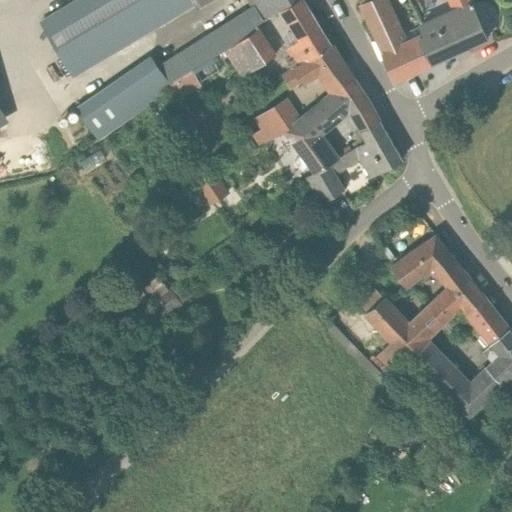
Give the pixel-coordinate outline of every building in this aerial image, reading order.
[(197,6),(206,0),(76,0),(41,21),(73,75),(195,3),(197,6)] [(251,0),(255,6),(158,67),(150,57),(77,107),(98,138),(172,87),(170,84),(197,66),(222,49),(226,49),(226,50),(257,28),(255,25),(268,17),(282,8),(295,0),(251,0)] [(286,59),(292,69),(297,66),(332,44),(304,0),(295,0),(282,8),(298,34),(293,37),(296,41),(285,48),(290,56),(286,59)] [(407,39),(389,0),(369,0),(362,4),(384,52),(396,79),(432,62),(437,59),(421,22),(417,24),(421,34),(407,39)] [(435,16),(421,22),(437,59),(488,37),(471,0),(446,0),(431,7),(435,16)] [(275,54),(257,28),(226,50),(243,75),(275,54)] [(315,75),(329,93),(353,77),(332,44),(297,66),(292,69),(283,75),(289,86),(301,79),(303,83),(315,75)] [(201,85),(191,70),(170,84),(172,87),(180,99),(201,85)] [(350,108),(354,115),(371,104),(353,77),(329,93),(330,95),(315,109),(302,118),(285,129),(315,170),(335,158),(317,132),(350,108)] [(258,148),(285,129),(302,118),(293,105),(286,109),(280,101),(254,118),(261,129),(250,136),(258,148)] [(333,173),(361,156),(372,176),(402,159),(378,118),(362,127),(362,129),(368,139),(355,147),(340,156),(340,155),(315,170),(315,171),(304,178),(320,204),(343,190),(333,173)] [(353,143),(355,147),(368,139),(362,129),(354,134),(358,140),(353,143)] [(212,202),(226,193),(212,171),(198,181),(212,202)] [(465,313),(485,297),(464,269),(451,254),(436,234),(393,265),(406,283),(429,266),(447,288),(437,296),(409,323),(384,296),(365,313),(391,340),(377,355),(399,376),(411,358),(412,357),(411,357),(430,339),(429,338),(461,307),(465,313)] [(386,246),(382,249),(390,259),(394,256),(386,246)] [(168,289),(157,275),(143,287),(154,301),(168,289)] [(182,304),(172,289),(150,304),(160,318),(182,304)] [(367,312),(374,305),(365,295),(357,302),(367,312)] [(455,428),(469,415),(469,416),(511,374),(511,330),(509,326),(485,297),(465,313),(489,343),(482,349),(491,359),(470,380),(430,339),(411,357),(412,357),(454,401),(442,414),(455,428)] [(388,455),(402,426),(378,414),(364,443),(388,455)]
